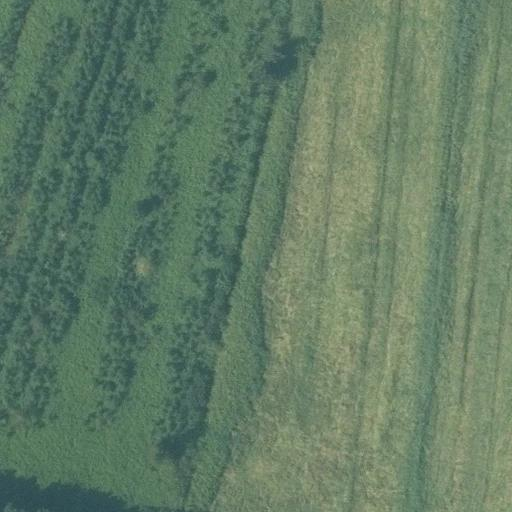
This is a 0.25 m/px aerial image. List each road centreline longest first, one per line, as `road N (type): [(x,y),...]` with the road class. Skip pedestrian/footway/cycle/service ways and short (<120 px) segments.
road 1 (track): [(464,511),(511,74)]
road 2 (track): [(124,511),(0,486)]
